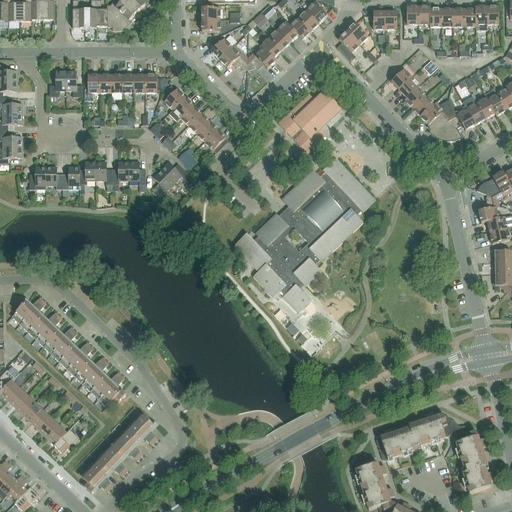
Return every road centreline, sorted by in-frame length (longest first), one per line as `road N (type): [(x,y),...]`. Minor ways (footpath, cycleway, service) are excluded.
road 1 (residential): [(105,511),(178,450),(180,429),(141,366),(59,287),(0,281)]
road 2 (tertiary): [(197,494),(403,384)]
road 3 (residential): [(157,151),(148,143),(41,143),(41,86),(25,52)]
road 4 (residential): [(176,52),(229,109),(245,115),(320,49)]
road 5 (residential): [(320,49),(444,180)]
road 6 (residential): [(485,349),(444,180)]
